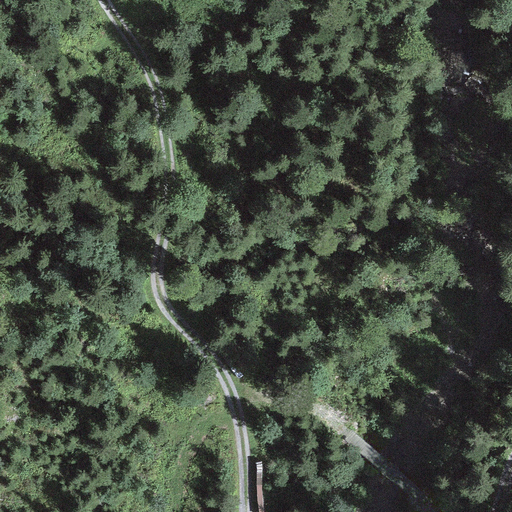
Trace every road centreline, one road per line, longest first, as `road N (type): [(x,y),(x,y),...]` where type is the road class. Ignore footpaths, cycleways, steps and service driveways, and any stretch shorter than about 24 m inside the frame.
road 1 (track): [(245,511),(232,394),(161,298),(157,265),(169,180),(159,103),(106,0)]
road 2 (track): [(232,394),(278,398),(329,416),(434,511)]
